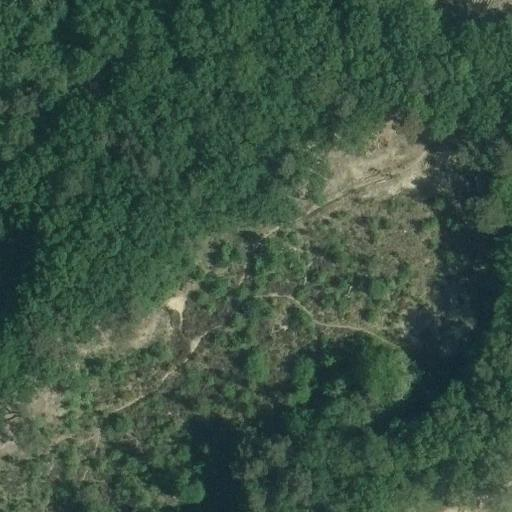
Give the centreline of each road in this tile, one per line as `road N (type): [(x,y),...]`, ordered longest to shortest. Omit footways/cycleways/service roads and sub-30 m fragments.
road 1 (track): [(385,49),(0,36)]
road 2 (track): [(385,49),(478,77),(511,77)]
